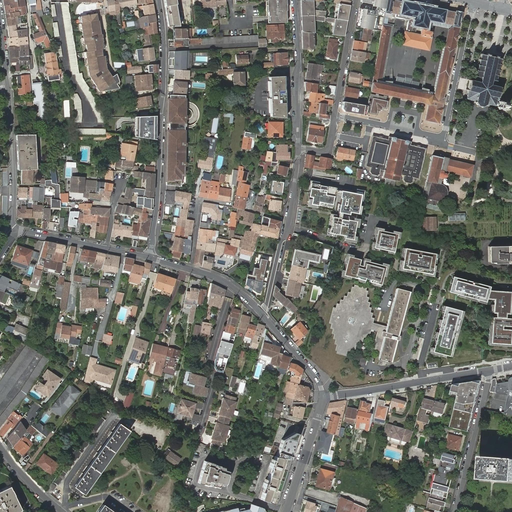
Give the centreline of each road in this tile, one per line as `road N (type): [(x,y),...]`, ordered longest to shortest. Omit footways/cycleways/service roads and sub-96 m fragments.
road 1 (residential): [(149,257),(163,89),(159,0)]
road 2 (tertiary): [(323,396),(489,370)]
road 3 (residential): [(232,286),(208,365),(213,382),(200,429)]
road 4 (residential): [(295,0),(298,148)]
road 5 (residential): [(489,370),(453,511)]
road 6 (tertiary): [(8,88),(16,232)]
road 7 (residential): [(473,0),(441,136)]
road 8 (tertiary): [(323,396),(286,511)]
